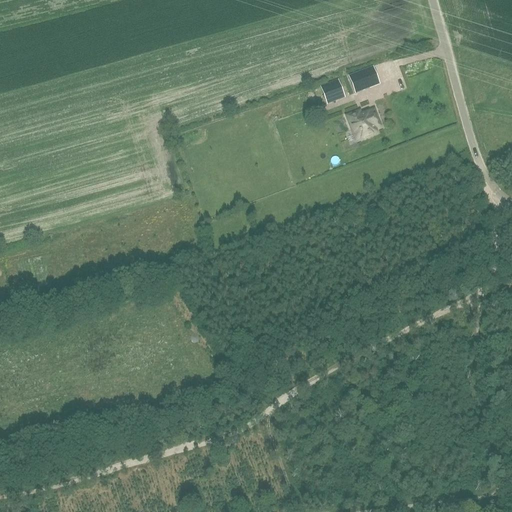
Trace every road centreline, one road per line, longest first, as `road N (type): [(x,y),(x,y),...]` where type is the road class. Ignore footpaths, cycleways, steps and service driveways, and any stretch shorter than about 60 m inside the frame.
road 1 (track): [(0,495),(244,427),(308,382),(487,287)]
road 2 (residential): [(511,205),(479,165),(432,0)]
road 3 (track): [(487,287),(477,365),(481,397),(502,437),(501,494)]
road 4 (track): [(501,494),(360,511)]
